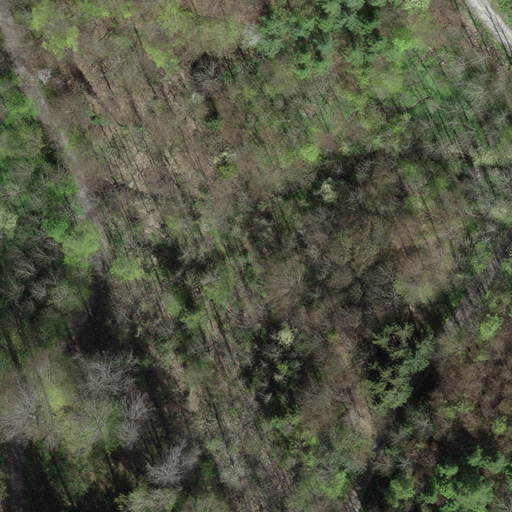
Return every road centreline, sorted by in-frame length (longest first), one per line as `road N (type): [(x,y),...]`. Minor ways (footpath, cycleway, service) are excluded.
road 1 (track): [(0,0),(99,251),(89,302),(47,363),(14,436),(14,511)]
road 2 (track): [(352,511),(367,468),(452,318),(511,237)]
